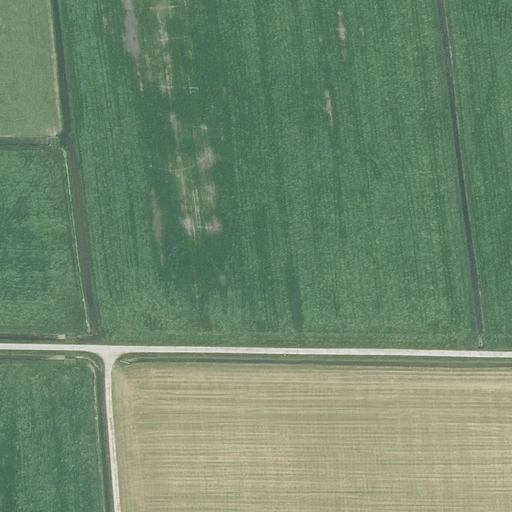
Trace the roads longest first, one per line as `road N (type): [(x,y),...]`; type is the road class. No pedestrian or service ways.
road 1 (track): [(511,355),(0,346)]
road 2 (track): [(108,348),(117,511)]
